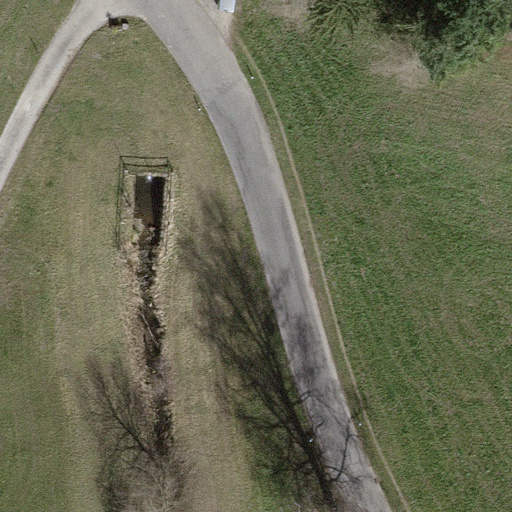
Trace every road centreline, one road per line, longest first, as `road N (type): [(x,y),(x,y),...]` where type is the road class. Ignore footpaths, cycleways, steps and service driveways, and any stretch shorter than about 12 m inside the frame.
road 1 (unclassified): [(353,511),(294,294),(215,82),(151,0)]
road 2 (track): [(130,0),(62,58),(0,187)]
